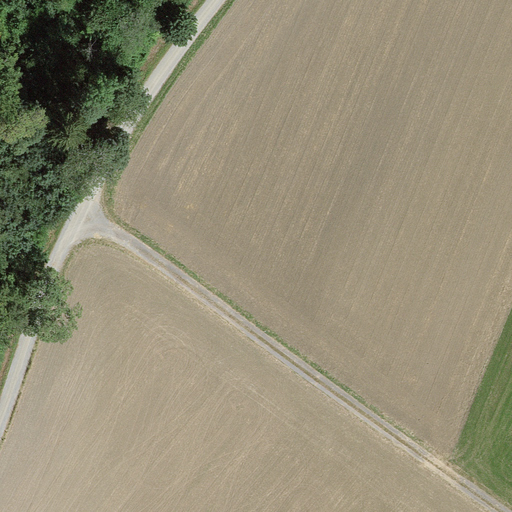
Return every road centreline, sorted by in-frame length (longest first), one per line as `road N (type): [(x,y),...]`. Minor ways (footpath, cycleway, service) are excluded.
road 1 (track): [(77,214),(166,266),(488,511)]
road 2 (track): [(0,425),(17,393),(54,257),(133,111),(214,0)]
